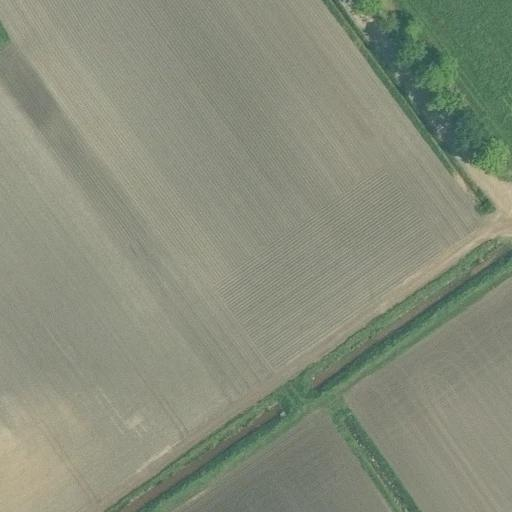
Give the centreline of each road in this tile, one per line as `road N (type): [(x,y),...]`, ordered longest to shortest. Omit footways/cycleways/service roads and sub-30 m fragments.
road 1 (track): [(163,511),(511,272)]
road 2 (track): [(353,0),(511,212)]
